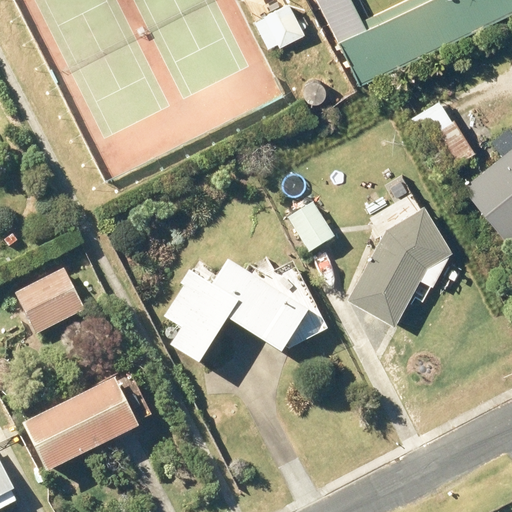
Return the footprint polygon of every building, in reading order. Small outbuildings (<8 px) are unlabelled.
[(369,0),(338,15),(329,0),(296,0),(320,43),(336,76),(491,0),(369,0)] [(286,1),(252,17),(266,44),(276,39),(278,42),(292,35),(293,39),(300,35),(298,32),(301,30),(286,1)] [(318,72),(295,80),(304,107),(327,99),(318,72)] [(438,98),(409,116),(441,168),(470,150),(438,98)] [(460,183),(504,238),(511,232),(511,130),(507,124),(489,138),(500,152),(463,182),(452,168),(442,175),(453,189),(460,183)] [(285,218),(306,252),(330,236),(309,202),(285,218)] [(384,225),(344,296),(391,322),(416,276),(429,283),(449,248),(422,203),(384,225)] [(11,232),(1,239),(10,251),(20,244),(11,232)] [(62,269),(13,293),(33,333),(82,309),(62,269)] [(262,308),(247,298),(226,285),(220,281),(216,287),(215,288),(197,317),(192,325),(187,332),(176,350),(197,363),(200,358),(213,338),(215,340),(225,324),(223,322),(227,316),(272,344),(284,352),(306,317),(293,309),(280,301),(271,295),(270,295),(262,308)] [(111,379),(19,424),(42,471),(134,427),(111,379)] [(0,506),(15,498),(0,468),(0,506)]
